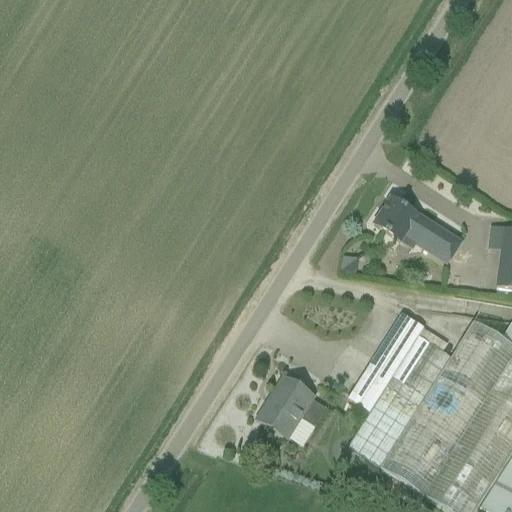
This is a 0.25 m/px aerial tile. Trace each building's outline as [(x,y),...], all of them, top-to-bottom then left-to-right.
[(373,229),(401,247),(404,241),(415,247),(416,245),(432,254),(431,258),(448,269),(460,247),(390,202),(373,229)] [(511,292),(511,234),(504,233),(496,290),(511,292)] [(357,262),(342,260),(340,275),(355,277),(357,262)] [(511,511),(511,351),(500,344),(473,327),(451,362),(441,356),(446,348),(422,333),(400,319),(398,322),(372,362),(346,403),(368,417),(346,452),(379,474),(439,511),(511,511)] [(315,403),(282,382),(273,397),(274,398),(269,407),(258,424),(256,423),(255,424),(288,445),(289,443),(301,451),(326,413),(313,405),(315,403)]
